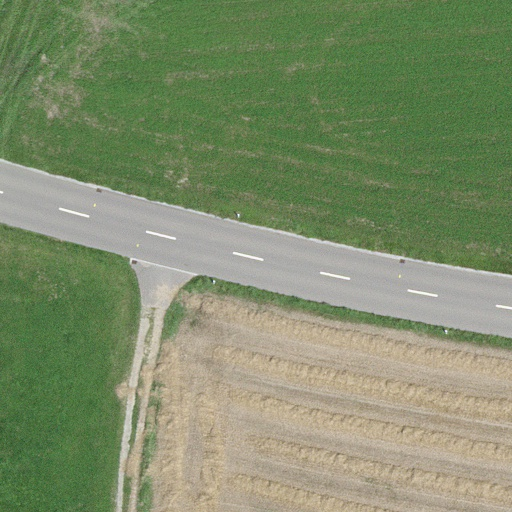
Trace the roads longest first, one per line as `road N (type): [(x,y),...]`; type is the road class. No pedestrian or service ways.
road 1 (tertiary): [(511,318),(0,205)]
road 2 (track): [(170,247),(127,508)]
